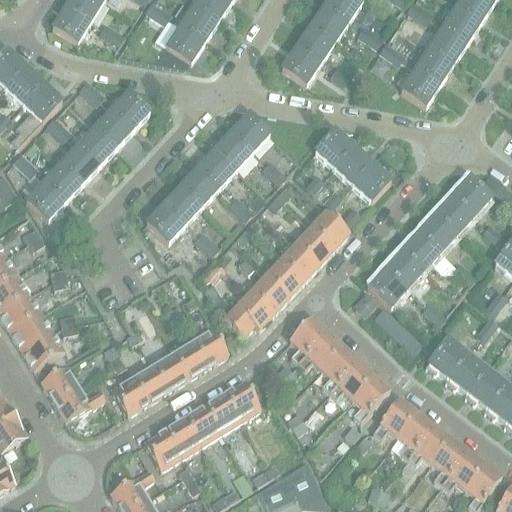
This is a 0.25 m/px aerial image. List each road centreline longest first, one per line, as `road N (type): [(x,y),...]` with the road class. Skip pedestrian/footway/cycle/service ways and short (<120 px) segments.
road 1 (residential): [(68,474),(260,358),(313,303)]
road 2 (residential): [(511,468),(313,303)]
road 3 (residential): [(455,148),(418,131),(216,94)]
road 4 (residential): [(128,289),(105,248),(112,211),(216,94)]
road 5 (residential): [(216,94),(64,63),(6,35)]
road 6 (residential): [(313,303),(455,148)]
road 7 (residential): [(68,474),(0,368)]
